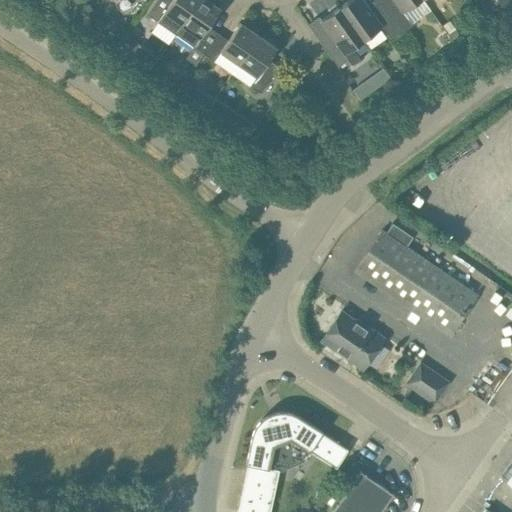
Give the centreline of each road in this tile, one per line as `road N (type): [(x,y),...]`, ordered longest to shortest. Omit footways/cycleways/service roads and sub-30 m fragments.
road 1 (unclassified): [(300,241),(0,25)]
road 2 (residential): [(459,470),(252,335)]
road 3 (unclassified): [(205,499),(0,505)]
road 4 (unclassified): [(205,499),(229,382),(252,335)]
road 5 (unclassified): [(511,60),(376,157)]
